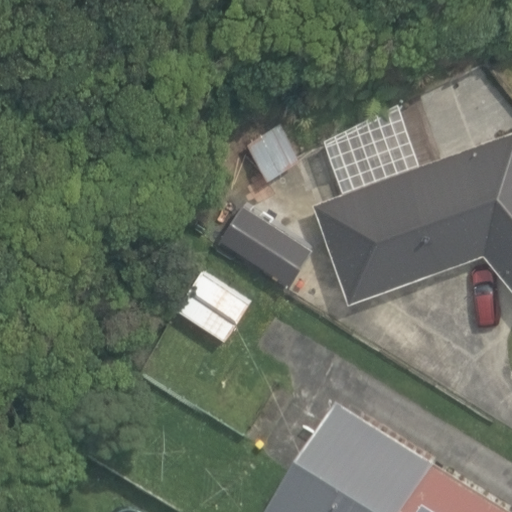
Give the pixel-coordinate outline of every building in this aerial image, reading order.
[(454,78),(465,98),(495,80),(484,61),(454,78)] [(287,130),(252,150),(269,178),(304,157),(287,130)] [(490,249),(511,274),(511,131),(322,200),(357,296),(490,249)] [(224,236),(293,280),(317,242),(248,198),(224,236)] [(183,305),(232,335),(255,298),(206,268),(183,305)] [(229,410),(252,371),(227,357),(205,396),(229,410)] [(507,511),(339,406),(273,511),(507,511)]
